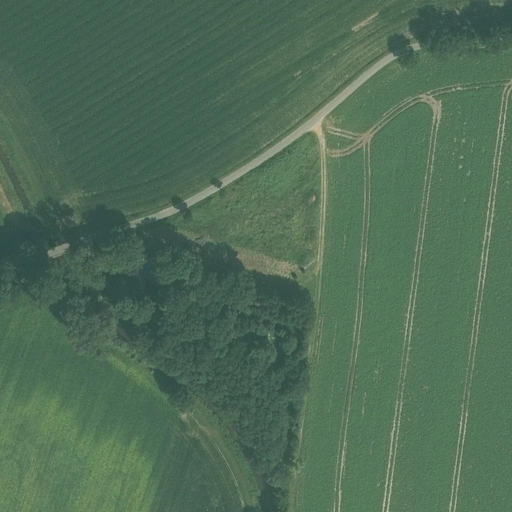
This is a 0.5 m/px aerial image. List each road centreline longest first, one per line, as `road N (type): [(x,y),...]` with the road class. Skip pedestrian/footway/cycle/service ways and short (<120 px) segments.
road 1 (unclassified): [(0,272),(182,206),(314,122),(398,52),(511,33)]
road 2 (track): [(314,122),(330,167),(330,255),(290,451)]
road 3 (track): [(321,304),(292,290),(226,302),(194,283),(260,216),(330,167)]
